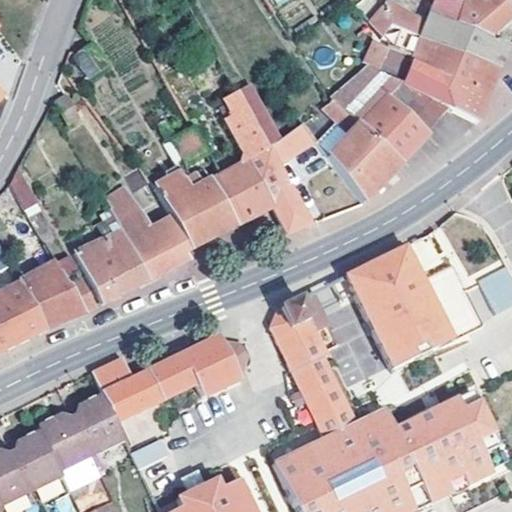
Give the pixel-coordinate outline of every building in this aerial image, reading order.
[(390,29),(398,32),(497,70),(500,64),(509,47),(457,26),(460,2),(453,0),(428,0),(433,3),(424,24),(386,3),(367,23),(379,40),(390,29)] [(511,12),(506,0),(453,0),(460,2),(457,26),(509,47),(511,44),(511,12)] [(398,32),(389,52),(413,63),(411,68),(461,91),(452,114),(476,125),(495,75),(497,70),(398,32)] [(368,62),(365,67),(376,73),(387,51),(374,43),(365,60),(368,62)] [(91,46),(73,59),(87,78),(105,65),(91,46)] [(387,101),(424,135),(446,112),(449,113),(452,114),(461,91),(411,68),(413,63),(389,52),(387,51),(376,73),(365,67),(329,98),(331,101),(361,129),(387,101)] [(247,87),(235,94),(244,111),(256,103),(247,87)] [(244,111),(235,94),(220,103),(228,118),(221,122),(244,162),(267,152),(244,111)] [(65,99),(54,106),(65,125),(77,117),(65,99)] [(361,129),(331,101),(320,112),(334,125),(316,143),(314,145),(360,207),(380,187),(400,167),(361,129)] [(428,139),(424,135),(387,101),(361,129),(400,167),(428,139)] [(256,103),(244,111),(267,152),(278,143),(256,103)] [(191,129),(206,156),(211,164),(228,153),(209,119),(191,129)] [(277,167),(314,145),(316,143),(303,126),(278,143),(267,152),(244,162),(270,211),(285,238),(311,227),(277,167)] [(191,129),(171,140),(186,168),(206,156),(191,129)] [(186,168),(171,140),(163,144),(178,172),(186,168)] [(244,162),(220,174),(245,224),(265,213),(270,211),(244,162)] [(8,187),(27,219),(40,212),(16,171),(8,187)] [(152,187),(169,217),(190,254),(208,245),(235,230),(209,180),(199,185),(194,176),(184,181),(178,172),(152,187)] [(245,224),(220,174),(217,175),(209,180),(235,230),(245,224)] [(123,189),(104,198),(103,200),(120,233),(129,250),(147,284),(158,279),(188,263),(185,257),(163,220),(150,226),(143,213),(137,215),(123,189)] [(169,217),(163,220),(185,257),(190,254),(169,217)] [(82,274),(129,250),(120,233),(72,254),(82,274)] [(147,284),(129,250),(82,274),(100,308),(102,309),(141,288),(147,284)] [(389,373),(448,345),(401,252),(342,280),(389,373)] [(67,258),(54,265),(64,280),(76,273),(67,258)] [(64,325),(84,316),(67,286),(64,280),(54,265),(18,284),(45,334),(64,325)] [(511,287),(502,269),(474,285),(491,316),(511,305),(511,287)] [(80,281),(67,286),(84,316),(96,310),(80,281)] [(18,284),(0,293),(0,355),(16,348),(45,334),(18,284)] [(315,298),(300,305),(307,320),(322,313),(315,298)] [(489,477),(443,382),(354,426),(321,359),(325,356),(315,336),(330,328),(322,313),(307,320),(300,305),(298,303),(275,315),(267,332),(298,396),(287,401),(292,411),(303,406),(321,443),(271,468),(292,511),(417,511),(488,477),(489,477)] [(120,363),(90,377),(100,399),(114,428),(197,390),(203,403),(241,385),(244,368),(242,363),(247,360),(244,351),(238,350),(221,348),(218,342),(189,355),(176,362),(141,378),(130,384),(120,363)] [(123,444),(114,428),(100,399),(78,410),(76,419),(72,422),(91,460),(123,444)] [(68,415),(72,422),(76,419),(78,410),(68,415)] [(72,422),(68,415),(59,419),(68,424),(72,422)] [(36,431),(38,434),(58,476),(91,460),(72,422),(68,424),(59,419),(36,431)] [(58,476),(38,434),(16,446),(15,454),(10,457),(29,496),(60,480),(58,476)] [(3,443),(10,457),(15,454),(16,446),(8,440),(3,443)] [(0,454),(7,459),(10,457),(3,443),(0,443),(0,454)] [(130,458),(137,473),(167,459),(160,444),(130,458)] [(0,510),(29,496),(10,457),(7,459),(0,454),(0,510)] [(249,511),(236,484),(179,511),(249,511)]
